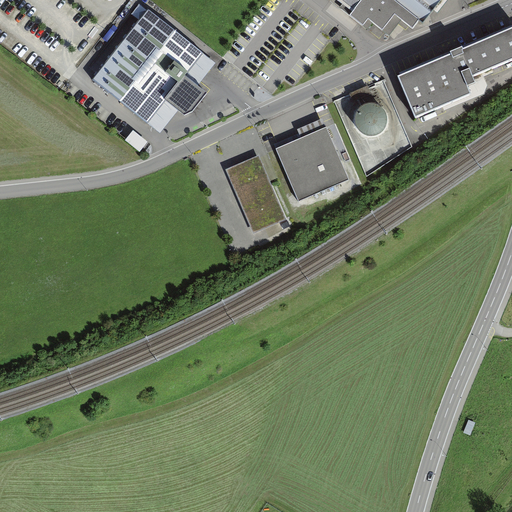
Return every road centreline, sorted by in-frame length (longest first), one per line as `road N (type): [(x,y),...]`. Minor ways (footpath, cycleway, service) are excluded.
road 1 (tertiary): [(511,3),(149,167),(0,192)]
road 2 (secondary): [(511,255),(415,511)]
